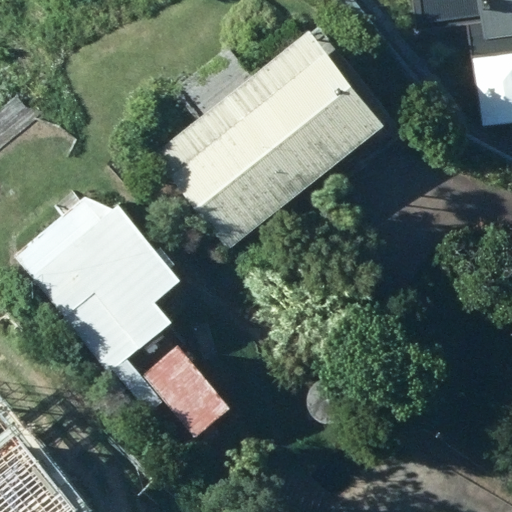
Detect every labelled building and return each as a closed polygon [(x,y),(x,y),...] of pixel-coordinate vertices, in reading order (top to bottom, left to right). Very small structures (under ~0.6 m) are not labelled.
[(511,0),(417,0),(420,24),(481,16),(486,53),(511,49),(511,0)] [(236,250),(398,128),(323,30),(255,82),(232,50),(175,93),(199,127),(163,154),(236,250)] [(0,153),(38,121),(18,97),(0,112),(0,153)] [(18,256),(114,373),(118,370),(154,414),(172,400),(205,439),(238,412),(187,348),(149,379),(135,362),(181,323),(165,303),(190,283),(129,206),(93,195),(18,256)] [(297,435),(309,450),(323,439),(311,424),(297,435)] [(0,457),(0,511),(75,511),(20,442),(0,457)]
